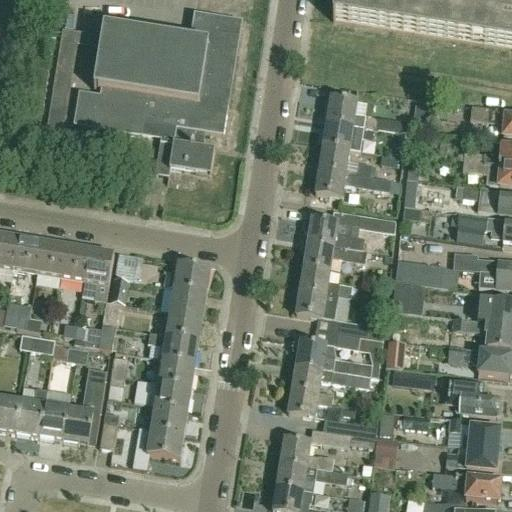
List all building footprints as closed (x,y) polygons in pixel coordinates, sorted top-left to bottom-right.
[(336,0),(333,25),(401,36),(407,0),(336,0)] [(407,0),(401,36),(470,47),(478,0),(475,0),(407,0)] [(478,0),(470,47),(511,53),(511,1),(506,0),(505,4),(503,4),(502,4),(478,0)] [(210,181),(214,156),(201,154),(204,138),(223,141),(241,25),(194,18),(189,46),(103,33),(102,41),(62,34),(44,150),(60,153),(77,49),(100,53),(94,92),(101,93),(100,100),(79,96),(73,129),(160,143),(154,180),(168,182),(169,175),(210,181)] [(331,103),(327,127),(353,132),(371,135),(376,136),(378,124),(355,121),(357,107),(331,103)] [(415,106),(412,134),(426,136),(427,122),(433,122),(435,108),(415,106)] [(511,142),(511,122),(505,121),(506,117),(471,113),(469,127),(504,131),(503,142),(511,142)] [(353,132),(327,127),(323,150),(349,155),(360,156),(362,144),(370,146),(371,135),(353,132)] [(424,142),(411,141),(409,160),(422,161),(424,142)] [(319,174),(345,179),(349,155),(323,150),(319,174)] [(464,168),(511,173),(511,152),(502,152),(501,163),(465,159),(464,168)] [(408,163),(406,183),(416,185),(418,164),(408,163)] [(511,193),(511,173),(464,168),(463,178),(487,180),(486,188),(488,191),(511,193)] [(357,169),(356,180),(369,182),(371,172),(357,169)] [(345,179),(319,174),(315,199),(341,203),(343,191),(389,199),(391,187),(369,183),(369,182),(356,180),(345,179)] [(405,186),(405,188),(403,212),(414,214),(416,185),(406,183),(405,186)] [(488,194),(480,193),(464,191),(462,204),(478,206),(477,217),(511,221),(511,199),(488,196),(488,194)] [(511,247),(511,226),(457,219),(456,231),(490,236),(490,240),(502,242),(501,246),(511,247)] [(360,221),(358,234),(394,240),(396,229),(395,226),(360,221)] [(308,237),(307,248),(333,253),(366,258),(362,257),(364,244),(335,239),(337,227),(311,223),(311,224),(305,223),(303,236),(308,237)] [(0,273),(13,276),(18,243),(0,239),(0,273)] [(36,280),(42,247),(18,243),(13,276),(36,280)] [(420,254),(455,258),(456,248),(421,244),(420,254)] [(66,251),(42,247),(36,280),(60,284),(66,251)] [(333,253),(307,248),(303,272),(329,277),(331,265),(364,270),(366,258),(333,253)] [(83,288),(89,255),(66,251),(60,284),(83,288)] [(113,259),(89,255),(83,288),(97,290),(94,307),(105,309),(105,308),(106,308),(109,292),(108,292),(113,259)] [(453,275),(457,276),(476,277),(479,278),(478,293),(511,295),(511,266),(477,265),(477,261),(454,259),(453,275)] [(115,276),(114,285),(127,287),(128,288),(137,289),(141,264),(118,260),(115,276)] [(395,288),(440,294),(443,272),(398,267),(395,288)] [(165,278),(163,293),(207,300),(210,275),(176,269),(175,279),(165,278)] [(303,272),(299,296),(326,300),(338,303),(350,305),(351,293),(327,289),(329,277),(303,272)] [(113,285),(109,309),(119,310),(124,311),(128,288),(127,287),(114,285),(113,285)] [(203,323),(207,300),(163,293),(159,316),(203,323)] [(326,300),(299,296),(295,320),(319,324),(317,337),(361,344),(382,348),(384,335),(334,326),(338,303),(326,300)] [(476,327),(485,328),(511,331),(511,306),(479,303),(476,327)] [(109,309),(106,308),(105,308),(105,309),(102,327),(115,330),(119,310),(109,309)] [(199,347),(203,323),(159,316),(169,318),(165,342),(199,347)] [(3,332),(14,333),(17,321),(5,319),(3,332)] [(14,333),(26,335),(28,323),(17,321),(14,333)] [(28,323),(26,335),(39,338),(41,325),(28,323)] [(511,356),(511,331),(485,328),(476,327),(454,325),(453,337),(471,339),(471,338),(488,340),(486,354),(511,356)] [(74,343),(76,331),(64,329),(63,342),(74,343)] [(76,331),(74,343),(86,345),(88,333),(76,331)] [(115,333),(101,331),(98,353),(111,355),(115,333)] [(317,337),(315,350),(300,347),(299,349),(296,348),(293,351),(292,356),(294,360),(297,360),(296,372),(322,376),(370,384),(372,371),(337,365),(334,353),(359,357),(361,344),(317,337)] [(164,351),(162,365),(195,371),(199,347),(165,342),(148,339),(147,348),(164,351)] [(32,343),(22,342),(20,355),(29,356),(32,343)] [(41,345),(32,343),(29,356),(39,358),(41,345)] [(66,368),(76,369),(78,355),(69,354),(69,351),(54,349),(52,363),(67,365),(66,368)] [(413,376),(414,349),(398,349),(397,376),(413,376)] [(511,361),(511,360),(449,354),(439,353),(438,361),(448,362),(448,365),(479,369),(478,379),(509,383),(511,361)] [(78,355),(76,369),(86,370),(88,357),(78,355)] [(113,363),(111,382),(125,384),(127,365),(113,363)] [(158,389),(192,395),(195,371),(162,365),(158,389)] [(296,372),(292,395),(333,402),(333,401),(318,399),(320,386),(368,395),(369,390),(370,384),(322,376),(296,372)] [(88,452),(88,447),(96,448),(106,377),(87,374),(81,416),(69,414),(63,448),(88,452)] [(434,381),(418,380),(394,377),(393,389),(433,393),(434,381)] [(124,392),(125,384),(111,382),(109,390),(124,392)] [(460,410),(460,420),(497,423),(499,404),(481,402),(482,390),(449,387),(447,409),(460,410)] [(151,388),(148,412),(188,418),(192,395),(158,389),(151,388)] [(34,409),(21,407),(15,441),(39,444),(44,411),(47,394),(37,393),(34,409)] [(331,413),(333,402),(292,395),(288,420),(314,424),(316,411),(331,413)] [(0,438),(15,441),(21,407),(0,403),(0,438)] [(39,444),(63,448),(69,414),(44,411),(39,444)] [(150,436),(184,442),(188,418),(148,412),(146,412),(145,422),(153,423),(150,436)] [(105,419),(104,428),(117,431),(119,421),(105,419)] [(404,424),(403,436),(428,439),(430,426),(404,424)] [(451,424),(449,437),(460,438),(461,425),(451,424)] [(322,438),(375,447),(377,434),(324,426),(322,438)] [(117,431),(104,428),(100,454),(113,456),(117,431)] [(468,454),(498,457),(500,433),(470,431),(469,441),(463,440),(462,454),(468,454)] [(181,466),(184,442),(150,436),(147,461),(181,466)] [(311,437),(309,447),(349,453),(349,450),(373,454),(375,447),(322,438),(311,437)] [(377,444),(374,472),(395,474),(398,446),(377,444)] [(307,473),(347,480),(331,477),(333,465),(317,462),(317,463),(309,461),(311,449),(284,445),(280,469),(307,473)] [(498,457),(468,454),(467,461),(448,459),(447,472),(497,476),(498,457)] [(280,469),(276,493),(303,497),(313,499),(315,487),(346,492),(347,480),(307,473),(280,469)] [(498,506),(500,485),(434,479),(433,492),(451,494),(455,492),(467,493),(466,503),(498,506)] [(309,511),(310,510),(312,510),(313,499),(303,497),(276,493),(273,511),(309,511)] [(367,511),(387,511),(389,503),(369,500),(367,511)]
